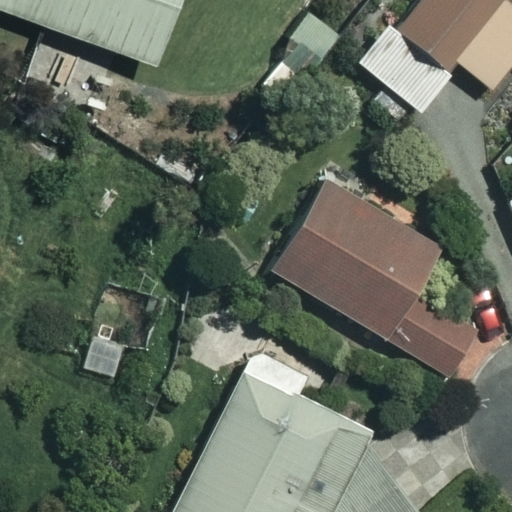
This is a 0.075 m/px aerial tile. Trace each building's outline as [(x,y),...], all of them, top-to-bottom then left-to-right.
[(0,0),(0,8),(154,62),(175,0),(0,0)] [(511,0),(408,0),(390,22),(356,65),(414,112),(455,63),(490,91),(511,63),(511,0)] [(325,174),(271,272),(451,371),(476,326),(412,290),(441,238),(325,174)] [(511,195),(500,200),(511,228),(511,195)] [(133,338),(87,324),(72,372),(118,386),(133,338)] [(172,511),(410,511),(355,410),(248,369),(172,511)]
